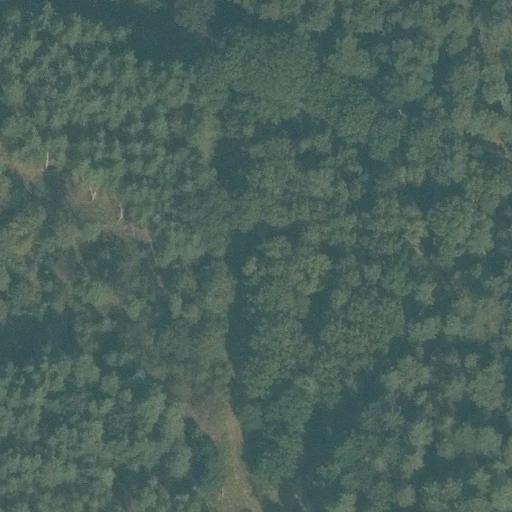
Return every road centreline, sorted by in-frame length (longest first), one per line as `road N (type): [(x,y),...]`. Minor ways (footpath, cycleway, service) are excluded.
road 1 (track): [(233,50),(236,511)]
road 2 (track): [(292,511),(511,214)]
road 3 (track): [(0,3),(233,50)]
road 4 (track): [(511,162),(350,89)]
road 5 (track): [(350,89),(233,50)]
